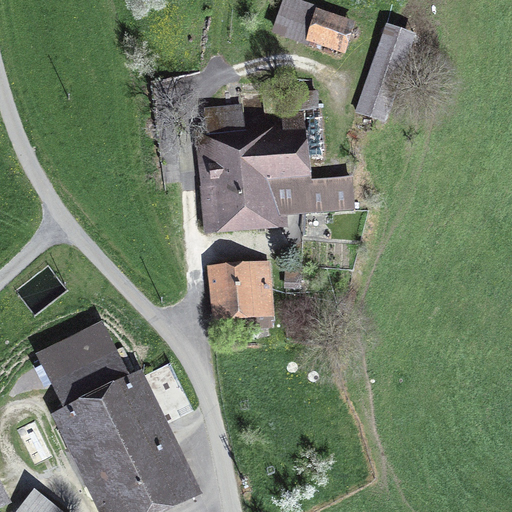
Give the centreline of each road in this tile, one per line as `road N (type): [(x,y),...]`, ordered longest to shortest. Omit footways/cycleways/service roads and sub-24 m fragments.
road 1 (unclassified): [(0,78),(63,214),(197,376),(217,422),(235,511)]
road 2 (track): [(314,71),(284,66),(226,80),(198,96),(184,122),(202,336),(197,376)]
road 3 (track): [(44,485),(20,466),(4,436),(5,421),(31,409),(88,511)]
